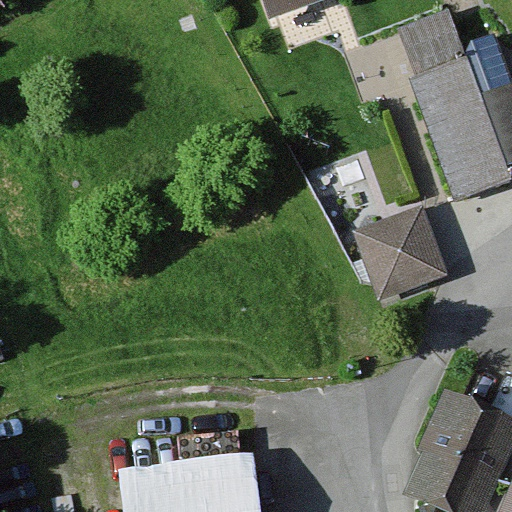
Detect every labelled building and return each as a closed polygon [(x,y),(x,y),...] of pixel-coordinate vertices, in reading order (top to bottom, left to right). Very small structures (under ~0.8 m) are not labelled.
[(253,0),(270,44),(386,0),(253,0)] [(511,185),(511,97),(510,97),(488,47),(460,59),(443,20),(393,42),(413,88),(400,93),(452,212),(511,185)] [(375,317),(443,294),(420,224),(352,247),(375,317)] [(402,502),(425,511),(486,511),(511,452),(511,430),(444,402),(402,502)] [(258,511),(253,460),(117,474),(120,511),(258,511)]
